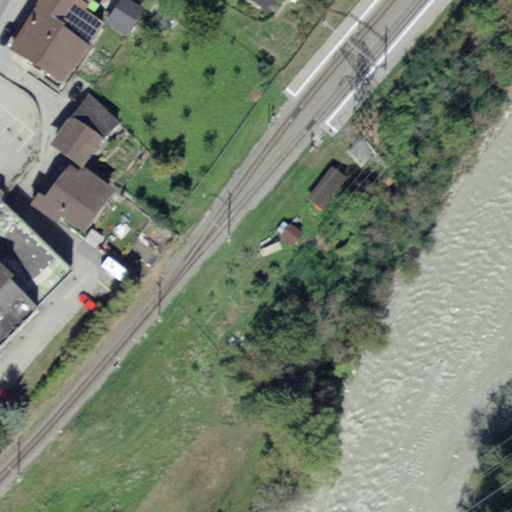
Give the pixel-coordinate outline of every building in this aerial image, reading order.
[(89,0),(23,0),(20,6),(31,12),(7,49),(31,64),(24,76),(60,99),(107,26),(83,10),(89,0)] [(139,10),(121,0),(115,0),(104,21),(125,33),(139,10)] [(269,0),(249,0),(264,9),(269,0)] [(68,116),(47,145),(78,167),(98,138),(116,122),(87,95),(68,116)] [(105,191),(65,165),(44,198),(36,193),(30,202),(52,225),(59,218),(80,231),(105,191)] [(0,208),(0,279),(32,310),(69,271),(0,208)] [(0,344),(32,310),(0,279),(0,344)]
